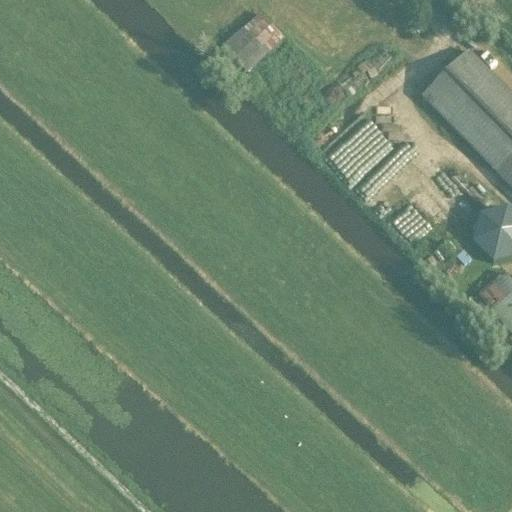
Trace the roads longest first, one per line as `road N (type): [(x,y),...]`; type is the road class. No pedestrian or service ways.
road 1 (track): [(417,0),(440,43),(407,97),(408,114),(511,206)]
road 2 (track): [(143,511),(0,378)]
